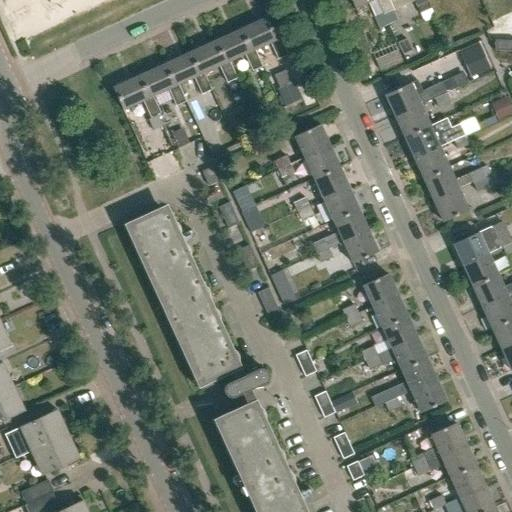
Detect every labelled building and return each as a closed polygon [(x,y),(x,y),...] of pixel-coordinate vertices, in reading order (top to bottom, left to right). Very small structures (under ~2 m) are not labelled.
[(350,0),(354,8),(367,2),(374,17),(373,17),(378,29),(387,25),(382,13),(376,0),(350,0)] [(382,13),(387,25),(397,20),(388,0),(376,0),(382,13)] [(413,0),(423,22),(433,17),(430,9),(431,9),(426,0),(413,0)] [(492,10),(493,24),(507,24),(506,9),(492,10)] [(250,50),(254,48),(270,41),(277,58),(287,54),(279,36),(275,37),(266,16),(240,28),(250,50)] [(262,65),(254,48),(250,50),(240,28),(214,40),(224,62),(228,60),(245,53),(252,70),(262,65)] [(511,39),(493,39),(493,49),(511,49),(511,39)] [(236,77),(228,60),(224,62),(214,40),(189,51),(199,74),(203,72),(219,65),(226,82),(227,81),(235,98),(243,94),(235,78),(236,77)] [(402,55),(412,51),(406,40),(397,44),(402,55)] [(471,76),(490,68),(479,46),(461,54),(471,76)] [(189,51),(164,63),(174,85),(177,84),(193,77),(201,93),(211,89),(203,72),(199,74),(189,51)] [(379,71),(401,62),(397,51),(375,60),(379,71)] [(185,101),(177,84),(174,85),(164,63),(138,74),(148,97),(152,95),(168,88),(175,105),(185,101)] [(160,112),(152,95),(148,97),(138,74),(112,86),(122,109),(142,100),(150,117),(160,112)] [(294,83),(277,91),(285,108),(302,100),(294,83)] [(415,96),(410,84),(385,95),(395,117),(420,105),(433,99),(446,94),(441,84),(415,96)] [(433,99),(437,108),(450,102),(446,93),(446,94),(433,99)] [(404,138),(429,126),(420,105),(395,117),(404,138)] [(439,148),(453,141),(465,136),(460,126),(451,131),(446,119),(429,126),(404,138),(414,159),(439,148)] [(136,121),(125,126),(141,158),(151,154),(136,121)] [(319,125),(294,137),(304,158),(329,147),(319,125)] [(466,135),(465,136),(453,141),(457,150),(470,145),(466,135)] [(282,179),(308,167),(314,179),(339,168),(329,147),(304,158),(290,165),(278,170),(282,179)] [(423,180),(448,169),(439,148),(414,159),(423,180)] [(290,165),(286,156),(274,162),(278,170),(290,165)] [(484,178),(490,175),(486,166),(454,181),(448,169),(423,180),(433,201),(458,190),(472,183),(484,178)] [(213,167),(202,172),(202,174),(205,179),(216,174),(213,167)] [(339,168),(314,179),(323,200),(348,189),(339,168)] [(216,174),(205,179),(208,186),(219,181),(216,174)] [(472,183),(476,192),(496,183),(493,175),(485,179),(484,178),(472,183)] [(333,221),(358,210),(348,189),(323,200),(333,221)] [(468,211),(458,190),(433,201),(443,223),(468,211)] [(309,207),(306,198),(292,204),(297,213),(309,207)] [(229,202),(218,208),(219,209),(221,215),(232,210),(229,202)] [(309,207),(297,213),(301,222),(313,216),(309,207)] [(203,385),(235,370),(161,208),(125,225),(194,376),(198,374),(203,385)] [(232,210),(221,215),(224,222),(236,217),(232,210)] [(368,231),(358,210),(333,221),(338,234),(312,246),(316,255),(327,249),(343,242),(368,231)] [(236,217),(224,222),(227,228),(228,229),(239,224),(236,217)] [(453,244),(463,266),(488,254),(502,248),(492,226),(453,244)] [(368,231),(343,242),(352,264),(377,252),(368,231)] [(511,243),(502,248),(506,257),(511,254),(511,243)] [(249,245),(238,250),(238,252),(241,257),(252,252),(249,245)] [(327,249),(316,255),(320,263),(332,258),(327,249)] [(252,252),(241,257),(244,265),(255,259),(252,252)] [(472,287),(497,275),(488,254),(463,266),(472,287)] [(255,259),(244,265),(247,270),(247,272),(259,267),(255,259)] [(372,307),(397,296),(387,274),(362,286),(372,307)] [(511,283),(503,288),(497,275),(472,287),(482,308),(507,296),(511,293),(511,283)] [(268,288),(257,293),(258,295),(261,300),(272,295),(268,288)] [(491,329),(511,319),(511,307),(511,306),(511,293),(507,296),(482,308),(491,329)] [(272,295),(261,300),(264,307),(275,302),(272,295)] [(382,328),(407,317),(397,296),(372,307),(382,328)] [(275,302),(264,307),(266,313),(267,314),(278,309),(275,302)] [(345,320),(358,314),(353,305),(341,311),(345,320)] [(358,314),(345,320),(349,329),(362,323),(358,314)] [(391,349),(416,338),(407,317),(382,328),(391,349)] [(501,350),(511,344),(511,319),(491,329),(501,350)] [(0,323),(0,349),(10,345),(0,323)] [(401,370),(426,359),(416,338),(391,349),(377,356),(365,361),(369,370),(381,365),(381,366),(396,359),(401,370)] [(511,344),(501,350),(511,371),(511,370),(511,344)] [(377,356),(373,347),(361,352),(365,361),(377,356)] [(306,351),(295,356),(296,357),(298,363),(309,358),(306,351)] [(309,358),(298,363),(301,370),(312,365),(309,358)] [(375,407),(384,403),(396,398),(410,391),(436,380),(426,359),(401,370),(406,382),(371,399),(375,407)] [(0,392),(13,387),(1,362),(0,362),(0,392)] [(312,365),(301,370),(304,375),(305,377),(316,372),(312,365)] [(234,397),(262,384),(263,384),(264,383),(266,382),(267,381),(268,380),(268,378),(268,376),(268,375),(268,374),(267,372),(266,371),(265,370),(264,369),(262,369),(261,369),(259,369),(258,369),(227,383),(226,384),(225,385),(224,386),(223,388),(223,389),(223,391),(223,392),(224,394),(225,395),(225,396),(227,397),(229,398),(230,398),(232,397),(234,397)] [(436,380),(410,391),(420,413),(445,401),(436,380)] [(13,387),(0,392),(0,421),(24,411),(13,387)] [(325,392),(314,397),(315,398),(317,404),(328,399),(325,392)] [(331,403),(335,413),(344,408),(340,398),(331,403)] [(396,398),(384,403),(388,412),(400,407),(396,398)] [(328,399),(317,404),(320,411),(331,406),(328,399)] [(300,511),(250,403),(218,417),(224,429),(219,431),(239,474),(248,495),(255,511),(300,511)] [(331,406),(320,411),(323,416),(324,418),(335,413),(331,406)] [(30,451),(67,434),(56,409),(19,426),(19,427),(4,434),(15,458),(30,451)] [(414,468),(465,445),(455,423),(430,435),(436,447),(410,459),(414,468)] [(333,438),(336,445),(347,440),(344,433),(333,438)] [(30,451),(41,475),(78,458),(67,434),(30,451)] [(347,440),(336,445),(339,452),(350,447),(347,440)] [(465,445),(414,468),(418,477),(444,465),(450,477),(475,466),(465,445)] [(350,447),(339,452),(343,459),(354,454),(350,447)] [(371,456),(358,462),(365,477),(378,471),(371,456)] [(357,461),(346,467),(349,474),(360,469),(357,461)] [(459,498),(484,487),(475,466),(450,477),(459,498)] [(360,469),(349,474),(352,479),(353,481),(364,476),(360,469)] [(25,505),(51,493),(53,492),(47,480),(20,492),(25,504),(25,505)] [(448,511),(484,511),(494,508),(484,487),(459,498),(445,505),(448,511)] [(86,511),(81,500),(59,510),(51,493),(25,505),(25,504),(23,505),(26,511),(86,511)] [(432,511),(445,505),(441,496),(428,502),(432,511)]
